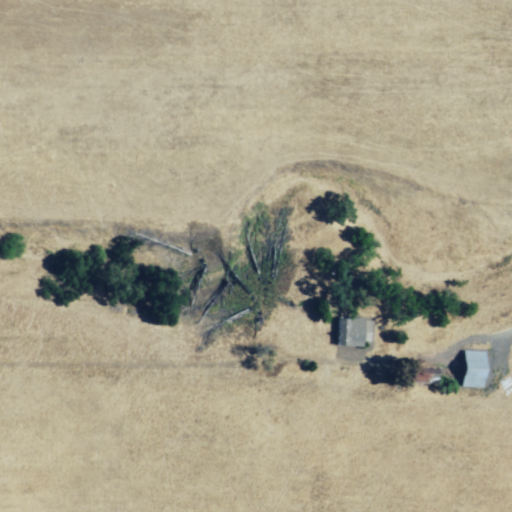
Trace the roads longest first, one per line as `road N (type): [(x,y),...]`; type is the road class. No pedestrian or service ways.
road 1 (track): [(0,372),(211,372),(376,361)]
road 2 (track): [(394,0),(394,127),(236,190)]
